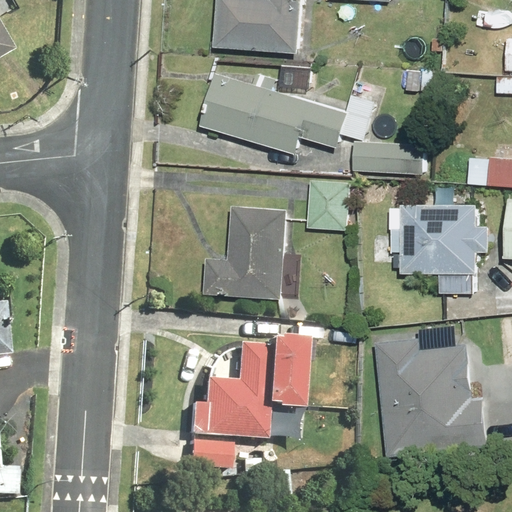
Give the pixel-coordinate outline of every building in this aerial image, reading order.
[(219,0),(218,50),(304,54),(306,0),(219,0)] [(338,161),(348,118),(218,72),(205,128),(297,161),(300,148),(338,161)] [(433,147),(354,144),(353,180),(432,182),(433,147)] [(511,156),(491,156),(490,184),(511,184),(511,156)] [(357,187),(309,186),(308,231),(357,232),(357,187)] [(289,213),(233,210),(231,261),(207,260),(206,299),(286,303),(289,213)] [(487,211),(403,212),(404,283),(488,282),(487,211)] [(369,283),(368,307),(391,308),(392,284),(369,283)] [(490,341),(387,344),(391,469),(493,466),(490,341)] [(231,348),(230,382),(192,381),(190,474),(234,475),(235,449),(300,450),(302,349),(231,348)]
